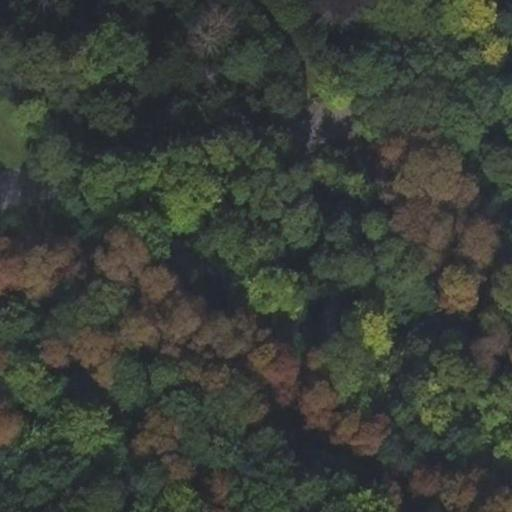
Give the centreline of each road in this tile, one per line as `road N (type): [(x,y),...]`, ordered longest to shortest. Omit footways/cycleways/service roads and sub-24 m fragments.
road 1 (unclassified): [(511,83),(0,193)]
road 2 (track): [(0,227),(227,511)]
